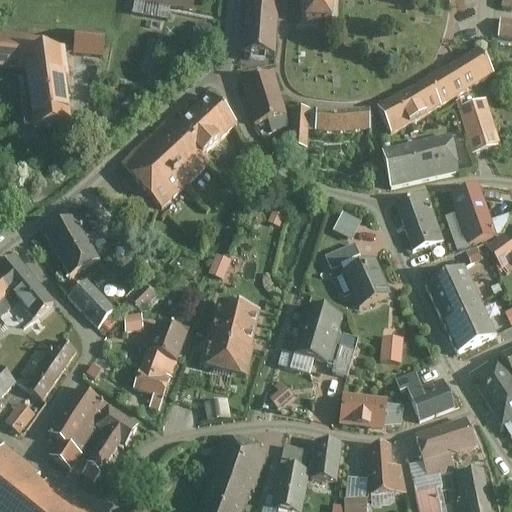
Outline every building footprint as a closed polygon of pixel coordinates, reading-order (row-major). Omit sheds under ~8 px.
[(136,0),(135,8),(191,15),(193,0),(136,0)] [(243,0),(239,55),(268,57),(272,0),(243,0)] [(304,0),(304,22),(340,22),(340,0),(304,0)] [(511,0),(502,0),(502,12),(511,11),(511,0)] [(511,26),(499,24),(496,44),(511,46),(511,26)] [(97,40),(69,37),(67,58),(94,62),(97,40)] [(44,48),(0,43),(0,77),(15,78),(16,91),(55,86),(60,81),(56,57),(39,55),(44,48)] [(430,112),(482,78),(467,56),(415,89),(430,112)] [(282,116),(272,77),(242,84),(252,124),(260,121),(262,130),(284,124),(282,116)] [(55,86),(16,91),(22,138),(61,133),(55,86)] [(430,112),(415,89),(374,114),(388,138),(430,112)] [(235,129),(208,102),(168,142),(163,137),(122,178),(158,214),(206,166),(202,162),(235,129)] [(489,148),(480,108),(454,113),(463,153),(489,148)] [(305,113),(290,113),(289,154),(304,155),(305,113)] [(364,135),(364,115),(312,116),(313,136),(364,135)] [(454,178),(446,142),(379,156),(387,192),(454,178)] [(490,242),(473,193),(446,202),(463,251),(490,242)] [(440,245),(426,199),(393,210),(408,255),(440,245)] [(354,243),(364,222),(346,213),(335,234),(354,243)] [(78,220),(34,243),(58,287),(90,270),(78,249),(90,243),(78,220)] [(508,264),(495,250),(485,259),(497,273),(508,264)] [(217,256),(213,278),(229,281),(234,260),(217,256)] [(56,312),(15,257),(0,268),(0,301),(5,298),(29,331),(56,312)] [(367,266),(336,278),(349,313),(380,301),(367,266)] [(494,337),(465,272),(427,289),(456,354),(494,337)] [(106,314),(87,284),(67,296),(86,327),(106,314)] [(148,305),(136,295),(123,311),(135,320),(148,305)] [(254,323),(209,315),(203,349),(248,357),(254,323)] [(342,323),(302,315),(291,365),(330,374),(342,323)] [(182,344),(152,336),(144,360),(174,370),(182,344)] [(70,354),(48,342),(13,402),(35,415),(70,354)] [(397,346),(377,345),(376,368),(395,370),(397,346)] [(248,357),(203,349),(197,375),(245,383),(248,357)] [(511,357),(492,367),(507,402),(511,400),(511,357)] [(144,360),(132,395),(161,406),(174,370),(144,360)] [(511,407),(507,402),(492,367),(466,382),(503,444),(511,438),(511,407)] [(0,401),(13,388),(0,375),(0,401)] [(440,383),(396,398),(407,430),(451,415),(440,383)] [(290,386),(271,393),(278,413),(297,405),(290,386)] [(102,414),(73,398),(57,426),(83,444),(90,436),(102,414)] [(378,405),(333,402),(331,427),(376,431),(378,405)] [(28,422),(14,413),(5,428),(19,437),(28,422)] [(132,430),(102,414),(90,436),(100,442),(82,471),(99,482),(132,430)] [(57,426),(43,447),(53,454),(47,463),(63,474),(83,444),(57,426)] [(458,430),(406,447),(421,490),(445,482),(439,465),(467,456),(458,430)] [(240,511),(257,460),(211,445),(189,511),(240,511)] [(386,452),(360,455),(366,504),(402,500),(399,472),(388,473),(386,452)] [(342,456),(313,453),(310,484),(339,487),(342,456)] [(297,480),(300,460),(279,455),(272,477),(297,480)] [(77,511),(9,456),(0,466),(0,511),(77,511)] [(455,511),(449,511),(489,511),(482,475),(449,482),(455,511)] [(293,511),(297,480),(272,477),(267,511),(293,511)]
